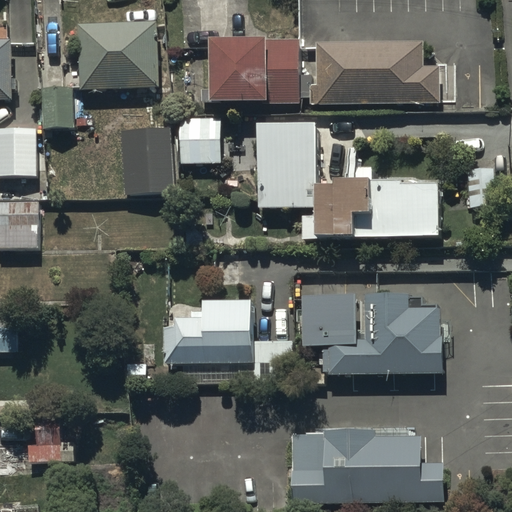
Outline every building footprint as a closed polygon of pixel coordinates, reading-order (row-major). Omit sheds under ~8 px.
[(159,27),(80,30),(82,96),(161,94),(159,27)] [(299,38),(210,39),(210,88),(200,89),(200,101),(211,100),(211,106),(269,106),(269,104),(299,104),(299,38)] [(423,42),(317,42),(317,84),(311,84),(312,103),(440,103),(439,68),(423,68),(423,42)] [(15,46),(0,46),(0,107),(15,107),(15,46)] [(76,92),(44,93),(45,135),(77,134),(76,92)] [(223,123),(181,124),(182,168),(224,167),(223,123)] [(169,127),(122,131),(128,197),(174,193),(169,127)] [(39,134),(0,134),(0,182),(39,182),(39,134)] [(319,134),(262,134),(262,215),(319,215),(319,222),(306,222),(306,246),(359,246),(359,245),(442,245),(442,192),(406,192),(406,190),(339,191),(339,194),(320,194),(319,134)] [(496,172),(470,173),(471,213),(497,213),(496,172)] [(42,208),(0,208),(0,232),(1,232),(1,255),(43,255),(42,208)] [(413,303),(305,302),(304,352),(324,353),(324,378),(444,379),(445,343),(441,343),(442,312),(413,312),(413,303)] [(256,312),(210,313),(210,330),(182,330),(182,337),(167,337),(168,371),(257,370),(256,312)] [(20,331),(0,331),(0,356),(20,357),(20,331)] [(123,393),(89,393),(89,413),(123,412),(123,393)] [(63,420),(38,421),(38,436),(29,436),(30,467),(76,466),(75,446),(64,446),(63,420)] [(310,445),(290,445),(290,511),(448,511),(448,475),(425,475),(425,448),(414,448),(414,433),(310,433),(310,445)]
